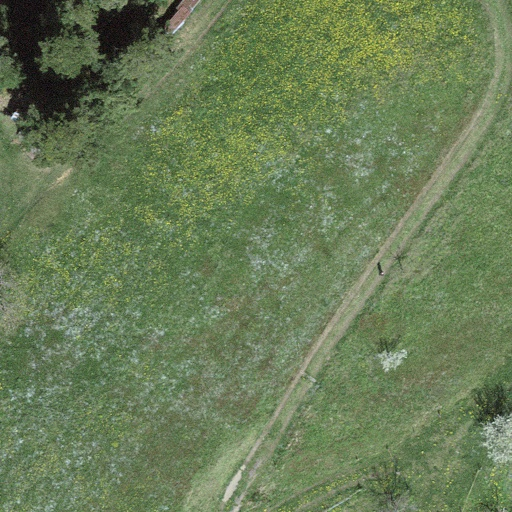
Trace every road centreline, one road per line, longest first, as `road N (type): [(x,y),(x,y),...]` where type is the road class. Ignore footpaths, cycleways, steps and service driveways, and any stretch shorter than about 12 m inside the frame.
road 1 (track): [(239,511),(261,445),(389,250),(467,152),(506,56),(485,0)]
road 2 (track): [(212,0),(80,152),(29,195),(0,244)]
road 3 (track): [(275,511),(408,465),(431,476),(431,511)]
